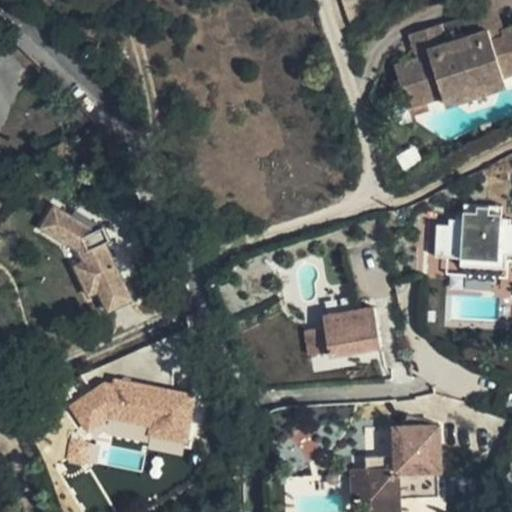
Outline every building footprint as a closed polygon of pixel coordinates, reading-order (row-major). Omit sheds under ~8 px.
[(504,77),(511,73),(511,27),(502,30),(492,0),(486,0),(462,8),(470,35),(446,43),(440,24),(409,34),(419,64),(394,66),(403,92),(389,97),(399,126),(413,121),(408,107),(443,96),(446,106),(507,86),(504,77)] [(464,16),(440,24),(446,43),(470,35),(464,16)] [(94,234),(53,208),(40,229),(77,253),(82,264),(73,269),(87,299),(96,295),(106,315),(130,303),(104,247),(109,244),(103,230),(94,234)] [(442,225),(441,251),(454,252),(454,258),(461,258),(460,268),(506,270),(506,256),(511,255),(511,224),(508,224),(508,220),(486,219),(486,213),(473,212),(473,220),(455,219),(455,225),(442,225)] [(473,212),(460,212),(460,220),(473,220),(473,212)] [(324,316),(330,351),(330,355),(381,346),(374,307),(324,316)] [(306,330),(310,355),(330,351),(326,327),(306,330)] [(152,434),(185,439),(191,399),(120,388),(115,392),(105,390),(79,409),(96,433),(113,420),(153,426),(152,434)] [(352,469),(353,511),(400,511),(400,497),(439,496),(438,470),(441,470),(439,425),(407,415),(404,426),(405,455),(365,456),(366,468),(352,469)] [(394,426),(395,455),(405,455),(404,426),(394,426)]
